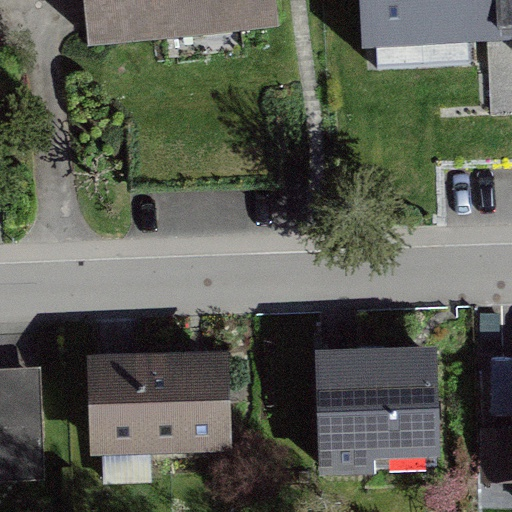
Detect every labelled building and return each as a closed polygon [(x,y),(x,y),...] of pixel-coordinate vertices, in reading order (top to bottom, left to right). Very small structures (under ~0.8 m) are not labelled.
[(275,0),(84,0),(91,58),(280,38),(275,0)] [(511,0),(362,0),(365,57),(511,49),(511,0)] [(278,122),(131,126),(133,183),(280,180),(278,122)] [(317,363),(320,482),(437,478),(433,359),(317,363)] [(89,367),(91,464),(231,461),(229,364),(89,367)] [(39,380),(0,381),(0,490),(45,488),(39,380)]
